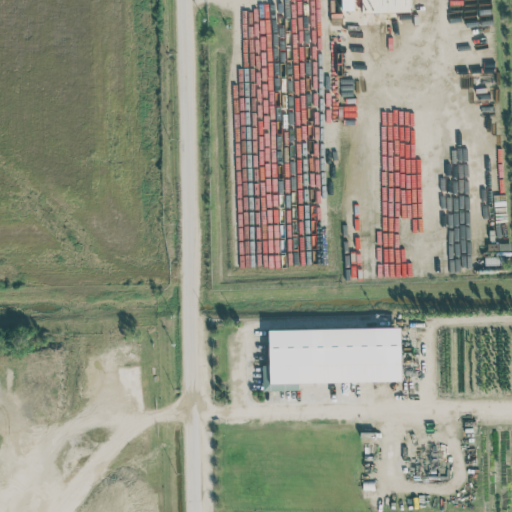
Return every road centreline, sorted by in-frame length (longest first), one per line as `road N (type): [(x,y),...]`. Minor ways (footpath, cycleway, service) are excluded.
road 1 (residential): [(183,0),(192,511)]
road 2 (residential): [(44,511),(66,390),(84,365),(121,329),(189,324)]
